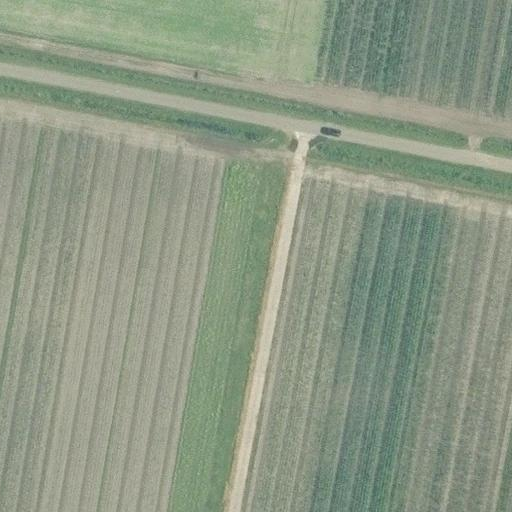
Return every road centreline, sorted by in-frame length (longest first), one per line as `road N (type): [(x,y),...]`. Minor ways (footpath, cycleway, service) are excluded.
road 1 (unclassified): [(511,170),(0,74)]
road 2 (track): [(303,131),(233,511)]
